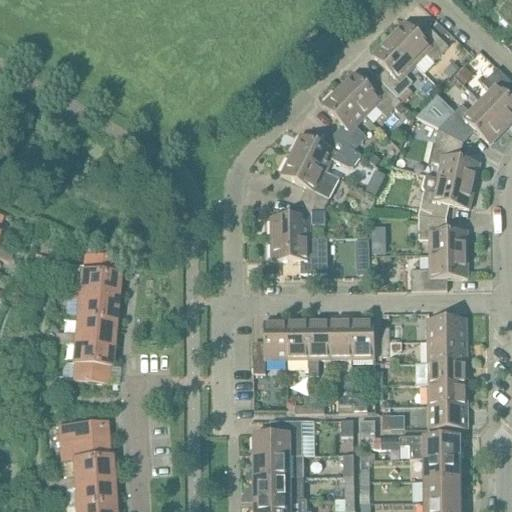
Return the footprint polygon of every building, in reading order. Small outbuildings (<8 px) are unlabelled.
[(511,0),(504,0),(511,7),(499,19),(500,20),(499,25),(505,31),(510,29),(511,31),(511,30),(511,0)] [(405,24),(389,41),(416,68),(426,57),(433,64),(448,49),(429,30),(420,39),(405,24)] [(389,41),(372,58),(387,72),(378,81),(384,87),(397,100),(412,85),(405,78),(416,68),(389,41)] [(446,74),(452,79),(460,71),(454,65),(446,74)] [(466,70),(458,79),(465,86),(473,77),(466,70)] [(489,93),(479,104),(506,130),(511,124),(511,102),(508,99),(511,94),(511,85),(497,71),(482,86),(489,93)] [(354,75),(338,91),(366,119),(376,109),(386,120),(401,105),(397,100),(384,87),(374,96),(354,75)] [(408,90),(397,100),(401,105),(403,106),(413,95),(408,90)] [(338,91),(322,107),(343,128),(333,138),(354,152),(367,140),(356,129),(366,119),(338,91)] [(433,101),(416,118),(438,131),(463,145),(475,133),(490,147),(506,130),(479,104),(469,114),(462,107),(454,115),(451,118),(433,101)] [(399,115),(404,115),(407,112),(401,106),(395,111),(399,115)] [(438,131),(431,164),(441,166),(437,181),(474,189),(480,166),(459,162),(463,145),(438,131)] [(301,137),(291,157),(325,175),(332,162),(345,169),(348,170),(353,170),(362,158),(354,152),(333,138),(327,150),(301,137)] [(291,157),(280,177),(306,190),(300,204),(325,210),(333,194),(339,181),(325,175),(291,157)] [(376,169),(381,162),(373,157),(369,163),(368,164),(376,169)] [(370,184),(380,189),(386,178),(376,173),(370,184)] [(424,193),(418,218),(446,221),(449,208),(469,212),(474,189),(437,181),(428,178),(424,193)] [(300,219),(270,220),(271,242),(310,242),(310,228),(325,227),(325,210),(300,204),(300,219)] [(418,218),(419,244),(429,244),(429,258),(467,258),(467,234),(446,234),(446,221),(418,218)] [(310,242),(271,242),(271,265),(300,264),(300,277),(326,276),(325,255),(325,242),(310,242)] [(385,248),(371,248),(371,258),(385,258),(385,248)] [(1,254),(0,257),(0,262),(8,265),(10,261),(11,257),(1,254)] [(82,275),(117,278),(119,260),(84,257),(83,269),(82,275)] [(430,273),(411,273),(411,295),(447,294),(447,282),(468,281),(467,258),(429,258),(430,273)] [(369,260),(356,261),(357,278),(370,278),(369,260)] [(79,303),(97,304),(98,295),(116,296),(118,278),(117,278),(82,275),(83,269),(75,268),(71,271),(70,289),(73,292),(70,292),(69,302),(79,303)] [(60,291),(59,301),(69,302),(70,292),(60,291)] [(79,303),(78,321),(114,324),(116,296),(98,295),(97,304),(79,303)] [(111,351),(114,324),(78,321),(76,338),(94,339),(93,349),(111,351)] [(466,322),(427,322),(427,345),(466,344),(466,322)] [(330,362),(330,323),(308,324),(309,363),(309,379),(319,379),(319,363),(330,362)] [(351,323),(330,323),(330,362),(352,362),(351,323)] [(374,323),(351,323),(352,362),(374,362),(374,323)] [(287,363),(286,324),(264,324),(264,363),(287,363)] [(287,363),(309,363),(308,324),(286,324),(287,363)] [(381,331),(381,346),(389,345),(389,331),(381,331)] [(55,346),(65,347),(66,337),(56,336),(55,346)] [(76,338),(66,337),(65,347),(75,348),(76,338)] [(73,366),(74,366),(109,369),(110,369),(111,351),(93,349),(94,339),(76,338),(75,348),(73,366)] [(466,344),(427,345),(428,367),(467,366),(466,344)] [(389,345),(381,346),(382,360),(390,360),(389,345)] [(109,369),(74,366),(72,384),(107,387),(109,369)] [(428,367),(415,367),(416,388),(428,388),(467,388),(467,366),(428,367)] [(265,367),(253,367),(253,377),(265,377),(265,367)] [(375,389),(383,389),(383,374),(375,374),(375,389)] [(467,388),(428,388),(428,410),(467,409),(467,388)] [(375,389),(375,403),(383,403),(383,389),(375,389)] [(344,401),(338,401),(338,416),(353,416),(353,408),(353,401),(344,401)] [(367,408),(353,408),(353,416),(367,416),(367,408)] [(295,417),(310,417),(309,409),(295,409),(295,417)] [(309,409),(310,417),(324,417),(324,409),(309,409)] [(467,409),(428,410),(428,432),(468,432),(467,409)] [(391,418),(382,418),(383,433),(391,433),(391,418)] [(270,437),(253,437),(254,460),(290,459),(303,459),(302,424),(270,425),(270,437)] [(353,424),(341,424),(342,440),(353,440),(353,424)] [(360,424),(360,441),(375,441),(375,424),(360,424)] [(60,464),(74,463),(109,461),(107,425),(57,428),(60,464)] [(409,462),(424,462),(460,462),(460,439),(400,440),(400,450),(409,449),(409,462)] [(375,441),(372,452),(381,453),(400,453),(400,450),(400,440),(382,441),(375,441)] [(290,459),(254,460),(254,482),(290,481),(303,481),(304,481),(304,459),(303,459),(290,459)] [(345,481),(354,480),(353,459),(345,459),(345,481)] [(110,461),(109,461),(74,463),(75,482),(65,482),(65,492),(76,491),(94,490),(93,480),(111,479),(110,461)] [(424,462),(424,484),(460,483),(460,462),(424,462)] [(361,473),(361,485),(369,485),(369,472),(361,473)] [(77,509),(113,506),(112,489),(111,479),(93,480),(94,490),(76,491),(77,509)] [(290,481),(254,482),(254,503),(303,503),(303,481),(290,481)] [(54,483),(55,488),(55,493),(65,492),(65,482),(59,483),(54,483)] [(424,484),(424,505),(460,505),(460,483),(424,484)] [(369,485),(361,485),(361,497),(369,497),(369,485)] [(345,490),(346,502),(354,502),(354,490),(345,490)] [(335,511),(353,511),(354,502),(346,502),(335,502),(335,511)] [(303,503),(254,503),(254,511),(306,511),(306,503),(303,503)]
